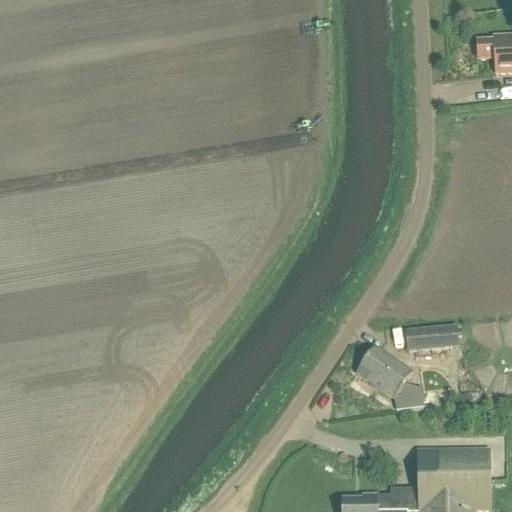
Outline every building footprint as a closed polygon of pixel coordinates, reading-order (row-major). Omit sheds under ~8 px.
[(511,42),(494,44),(495,48),(477,49),(478,51),(474,53),(475,62),(478,63),(479,66),(495,65),(496,80),(511,79),(511,42)] [(407,357),(458,352),(456,331),(405,336),(407,357)] [(392,370),(374,358),(360,379),(377,390),(375,393),(396,406),(397,417),(425,414),(425,412),(424,396),(406,390),(413,380),(394,367),(392,370)] [(391,511),(492,511),(491,456),(417,458),(418,495),(391,496),(391,502),(391,511)] [(344,511),(391,511),(391,502),(378,502),(378,501),(363,502),(363,506),(344,507),(344,511)]
